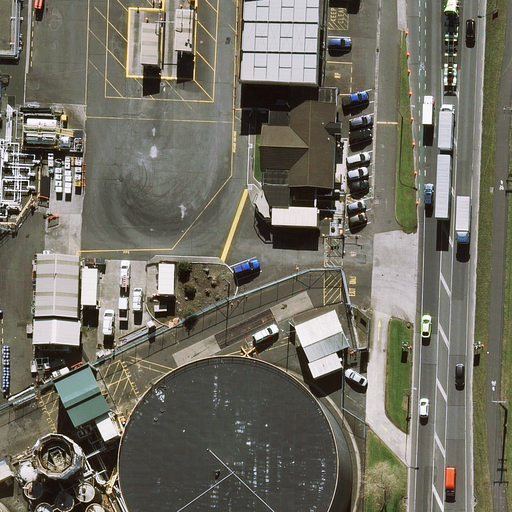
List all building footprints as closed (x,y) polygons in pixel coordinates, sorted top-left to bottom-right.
[(319,0),(247,0),(245,75),(317,77),(319,0)] [(197,56),(200,17),(183,16),(180,55),(197,56)] [(163,70),(164,32),(148,31),(147,69),(163,70)] [(341,106),(293,104),(293,111),(275,110),(274,130),(269,130),(267,190),(338,193),(341,106)] [(61,120),(30,118),(28,144),(59,146),(61,120)] [(89,249),(47,248),(45,327),(87,328),(89,249)] [(339,511),(340,511),(346,503),(351,493),(355,482),(358,472),(359,461),(360,450),(359,439),(358,428),(355,417),(351,407),(346,397),(339,388),(332,379),(325,371),(316,364),(306,359),(297,354),(286,351),(275,348),(265,346),(253,346),(242,347),(232,349),(220,352),(211,357),(201,362),(192,368),(183,376),(176,384),(169,392),(164,402),(159,412),(156,423),(154,434),(152,444),(152,456),(154,467),(156,477),(159,488),(164,498),(170,508),(173,511),(339,511)] [(131,440),(100,370),(65,386),(87,435),(105,426),(115,448),(131,440)] [(69,450),(65,451),(62,453),(60,455),(59,457),(58,460),(57,462),(57,465),(57,468),(57,471),(59,473),(60,476),(62,478),(64,479),(67,480),(70,481),(72,481),(75,481),(78,481),(80,479),(83,478),(85,476),(86,474),(88,471),(88,468),(89,466),(88,463),(88,460),(87,458),(85,455),(83,453),(81,452),(78,450),(75,450),(73,449),(70,450),(69,450)] [(0,511),(24,511),(23,510),(21,505),(18,501),(15,498),(12,494),(8,491),(3,488),(0,486),(0,511)]
